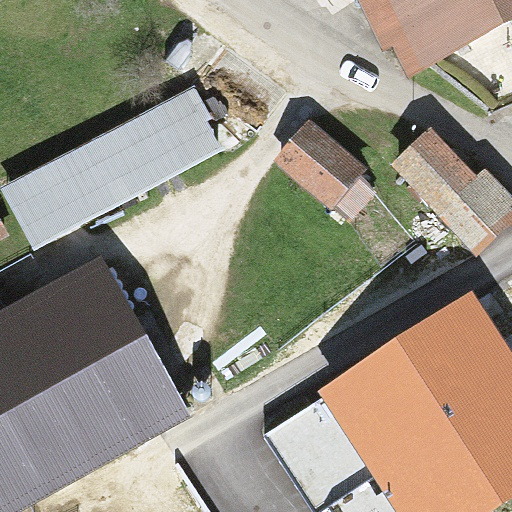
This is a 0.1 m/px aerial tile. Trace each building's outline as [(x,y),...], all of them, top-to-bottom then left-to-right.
[(511,30),(511,0),(356,0),(396,85),(511,30)] [(279,100),(226,51),(197,82),(249,131),(279,100)] [(174,106),(0,187),(0,202),(23,252),(203,168),(174,106)] [(358,190),(298,136),(265,172),(324,227),(358,190)] [(423,144),(385,181),(437,234),(475,196),(423,144)] [(0,332),(0,511),(28,511),(174,416),(81,279),(0,332)] [(411,352),(268,439),(312,511),(490,511),(511,499),(511,388),(447,281),(389,316),(411,352)]
